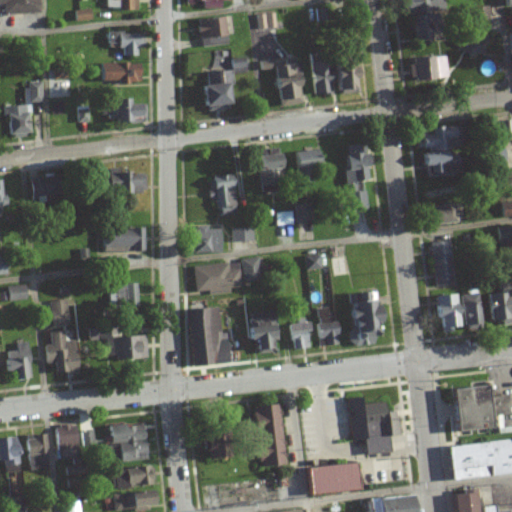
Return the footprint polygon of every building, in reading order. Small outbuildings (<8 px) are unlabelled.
[(37,12),(36,0),(0,0),(0,2),(0,3),(1,14),(37,12)] [(102,0),(103,9),(135,8),(135,0),(102,0)] [(184,0),(184,2),(200,2),(200,9),(218,8),(218,1),(228,1),(228,0),(184,0)] [(405,0),(408,40),(426,39),(425,12),(442,11),(441,0),(405,0)] [(511,0),(500,0),(501,8),(511,6),(511,0)] [(466,7),(466,25),(488,24),(487,6),(466,7)] [(71,10),(72,21),(88,20),(87,9),(71,10)] [(274,14),(255,14),(255,28),(274,28),(274,14)] [(225,46),(224,17),(197,19),(198,47),(225,46)] [(120,56),(135,56),(135,47),(140,47),(139,32),(104,33),(104,46),(120,46),(120,56)] [(466,54),(483,52),(481,36),(464,38),(466,54)] [(409,57),(410,81),(446,80),(445,56),(409,57)] [(296,103),(295,73),(294,58),(276,59),(277,67),(269,67),(271,104),(296,103)] [(224,108),(222,85),(229,84),(228,74),(243,73),(241,59),(217,61),(218,71),(204,72),(205,84),(196,85),(198,111),(224,108)] [(326,94),(325,61),(307,61),(308,95),(326,94)] [(330,90),(351,89),(350,62),(329,63),(330,90)] [(96,83),(136,82),(135,63),(95,63),(96,83)] [(39,81),(22,82),(23,103),(40,103),(39,81)] [(125,98),(104,98),(104,122),(126,122),(126,120),(135,120),(135,119),(142,119),(142,104),(125,104),(125,98)] [(5,138),(25,136),(22,105),(2,107),(5,138)] [(510,140),(509,120),(492,120),(493,140),(510,140)] [(427,127),(427,131),(413,132),(414,149),(453,148),(453,126),(427,127)] [(365,208),(364,191),(354,192),(353,181),(365,179),(362,153),(357,154),(355,144),(342,145),(343,155),(340,155),(345,210),(365,208)] [(504,163),(503,144),(488,145),(489,163),(504,163)] [(318,181),(312,148),(290,153),(296,185),(318,181)] [(251,157),(256,185),(279,181),(273,152),(251,157)] [(418,153),(418,167),(423,166),(424,176),(445,175),(444,153),(418,153)] [(142,173),(125,174),(125,168),(106,168),(107,194),(143,193),(142,173)] [(233,215),(232,175),(207,176),(208,200),(215,200),(216,216),(233,215)] [(49,177),(27,178),(28,199),(50,198),(49,177)] [(292,205),(295,222),(310,220),(308,202),(292,205)] [(425,206),(425,224),(454,223),(453,204),(425,206)] [(291,225),(291,211),(274,212),(275,226),(291,225)] [(511,237),(510,226),(494,229),(497,245),(511,243),(511,237)] [(218,252),(217,229),(205,229),(205,227),(188,228),(189,253),(218,252)] [(230,242),(252,241),(251,228),(230,228),(230,242)] [(98,230),(99,249),(125,248),(126,251),(140,251),(140,229),(98,230)] [(429,242),(431,286),(450,286),(448,241),(429,242)] [(303,270),(318,269),(317,255),(302,256),(303,270)] [(239,281),(258,281),(257,258),(239,259),(239,281)] [(193,292),(206,290),(206,293),(239,289),(237,269),(227,270),(226,263),(190,267),(193,292)] [(106,284),(107,305),(135,305),(134,283),(106,284)] [(499,320),(499,325),(511,324),(510,283),(483,284),(484,320),(499,320)] [(0,301),(22,301),(22,287),(0,288),(0,301)] [(457,329),(454,294),(430,296),(432,318),(437,318),(438,331),(457,329)] [(457,298),(460,326),(479,324),(475,296),(457,298)] [(51,327),(68,324),(62,299),(46,303),(51,327)] [(185,309),(187,366),(225,364),(224,333),(217,333),(216,307),(185,309)] [(315,346),(334,345),(333,321),(326,322),(325,308),(313,308),(315,346)] [(287,322),(289,350),(308,348),(306,321),(287,322)] [(47,332),(47,345),(41,345),(42,364),(50,363),(51,374),(73,373),(71,341),(62,341),(62,332),(47,332)] [(144,359),(143,336),(104,337),(104,360),(144,359)] [(11,380),(27,380),(26,343),(13,344),(13,351),(1,351),(1,372),(10,372),(11,380)] [(449,432),(488,429),(487,417),(493,416),(494,431),(501,431),(500,415),(505,414),(503,395),(487,397),(486,386),(447,389),(449,432)] [(362,454),(386,451),(384,436),(396,435),(393,411),(383,412),(381,402),(358,405),(357,397),(344,399),(349,441),(360,439),(362,454)] [(277,404),(251,406),(256,467),(282,465),(277,404)] [(52,426),(53,455),(74,454),(72,425),(52,426)] [(105,426),(105,442),(140,442),(140,426),(105,426)] [(90,432),(79,433),(80,448),(91,447),(90,432)] [(43,434),(24,435),(25,472),(44,471),(43,434)] [(0,438),(0,464),(0,466),(16,464),(11,436),(0,438)] [(511,472),(511,439),(442,447),(446,481),(485,476),(485,475),(511,472)] [(144,460),(143,442),(113,443),(114,461),(144,460)] [(303,467),(304,493),(357,491),(356,464),(303,467)] [(112,490),(152,483),(149,465),(109,472),(112,490)] [(449,511),(511,511),(511,510),(495,511),(492,511),(492,506),(479,507),(478,499),(474,500),(473,491),(447,493),(449,511)] [(147,492),(110,494),(110,511),(148,510),(147,492)] [(409,511),(409,496),(363,498),(363,511),(409,511)] [(20,511),(20,503),(11,503),(11,511),(20,511)]
